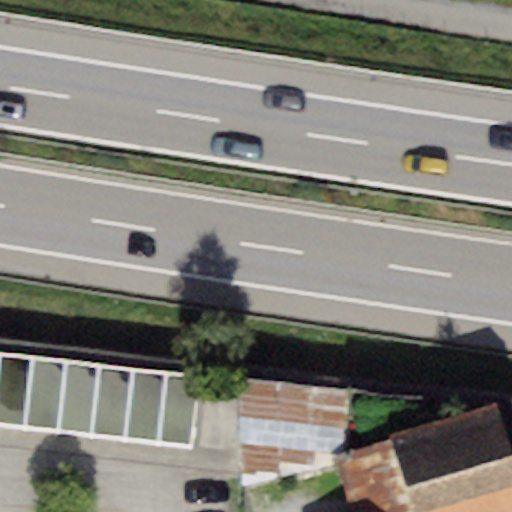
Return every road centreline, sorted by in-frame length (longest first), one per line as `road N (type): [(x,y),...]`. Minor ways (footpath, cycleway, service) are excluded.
road 1 (motorway): [(511,166),(0,87)]
road 2 (motorway): [(0,207),(511,286)]
road 3 (unclassified): [(347,0),(511,24)]
